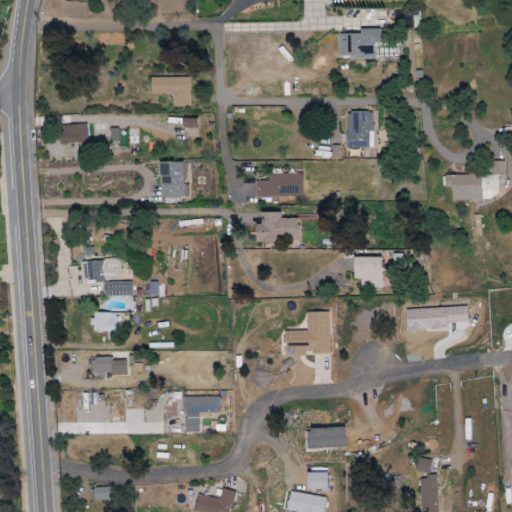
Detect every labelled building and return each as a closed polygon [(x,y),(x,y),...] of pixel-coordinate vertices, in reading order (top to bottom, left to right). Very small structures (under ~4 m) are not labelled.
[(374,58),(373,43),(380,43),(380,28),(360,29),(360,33),(339,34),(340,59),(374,58)] [(151,78),(151,94),(173,94),(174,106),(189,106),(189,77),(151,78)] [(347,111),(346,148),(372,148),(372,139),(371,139),(371,112),(347,111)] [(197,118),(183,118),(184,127),(197,127),(197,118)] [(87,124),(59,125),(59,144),(87,143),(87,124)] [(445,175),(445,187),(452,187),(452,200),(498,199),(498,175),(504,174),(504,161),(491,161),(491,175),(445,175)] [(185,162),(159,162),(160,197),(186,197),(185,162)] [(302,173),(269,174),(269,181),(256,181),(256,196),(302,196),(302,173)] [(299,219),(281,219),(281,213),(262,212),(262,224),(256,224),(256,242),(279,242),(279,240),(299,240),(299,219)] [(382,258),(354,257),(354,279),(361,279),(361,288),(381,288),(382,258)] [(131,296),(131,281),(130,281),(130,268),(120,268),(120,260),(82,261),(82,282),(102,282),(103,297),(131,296)] [(407,331),(447,330),(446,323),(467,322),(466,306),(406,309),(407,331)] [(329,312),(307,312),(307,331),(286,331),(286,356),(306,356),(306,354),(329,354),(329,312)] [(120,314),(92,313),(92,331),(119,332),(120,314)] [(126,376),(126,360),(111,360),(111,358),(91,358),(91,376),(126,376)] [(218,397),(185,398),(185,433),(198,432),(198,412),(219,412),(218,397)] [(429,473),(431,461),(417,459),(416,471),(429,473)] [(327,475),(309,474),(309,488),(327,489),(327,475)] [(436,511),(436,477),(420,477),(420,511),(436,511)] [(93,500),(109,500),(108,487),(92,488),(93,500)] [(194,511),(195,511),(230,511),(235,492),(222,489),(219,500),(198,495),(194,511)] [(286,510),(295,511),(322,511),(326,498),(290,491),(286,510)]
